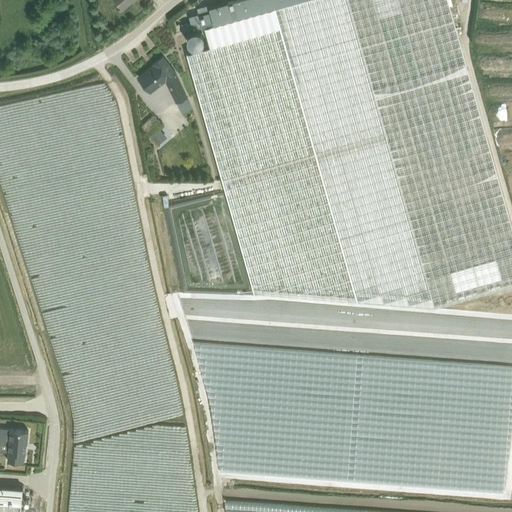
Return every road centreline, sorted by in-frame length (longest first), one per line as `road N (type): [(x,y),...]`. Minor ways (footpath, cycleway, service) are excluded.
road 1 (unclassified): [(49,511),(53,402),(0,224)]
road 2 (unclassified): [(0,82),(87,62),(174,0)]
